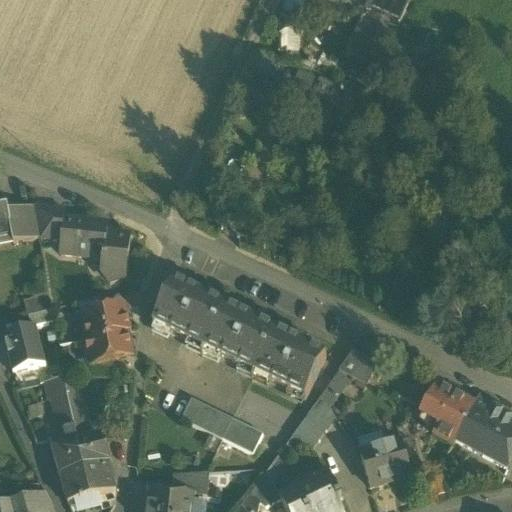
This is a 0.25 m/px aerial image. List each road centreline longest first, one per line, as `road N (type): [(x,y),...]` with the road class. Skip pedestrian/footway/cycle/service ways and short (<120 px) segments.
road 1 (residential): [(172,233),(511,398)]
road 2 (residential): [(0,163),(172,233)]
road 3 (residential): [(172,233),(148,312),(138,394)]
